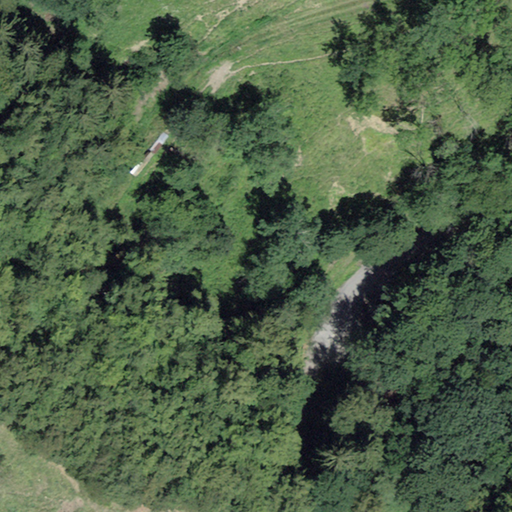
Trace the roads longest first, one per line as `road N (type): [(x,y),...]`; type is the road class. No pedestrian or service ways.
road 1 (track): [(368,0),(288,20),(219,51),(116,190),(81,330),(81,363),(109,457),(92,492),(68,511)]
road 2 (residential): [(511,195),(389,263),(348,305),(295,433),(293,485),(307,511)]
